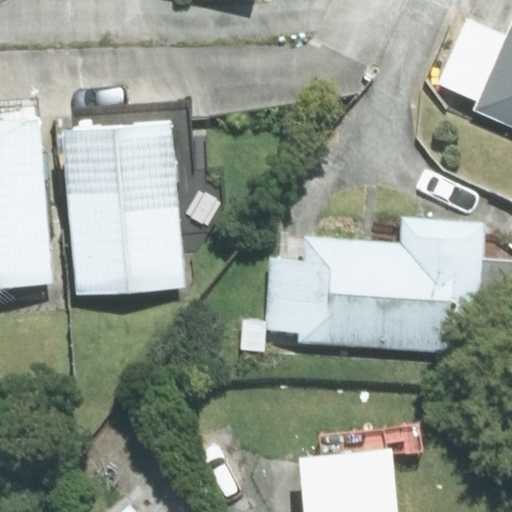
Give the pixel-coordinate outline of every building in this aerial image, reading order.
[(511,17),(502,40),(468,27),(443,91),(472,103),(465,119),(511,136),(511,17)] [(33,126),(0,129),(0,291),(48,287),(33,126)] [(166,131),(56,143),(74,301),(182,299),(166,131)] [(390,248),(305,246),(304,272),(269,271),(267,334),(295,335),(295,354),(465,359),(469,227),(397,224),(390,248)] [(292,511),(398,511),(391,444),(286,456),(292,511)]
